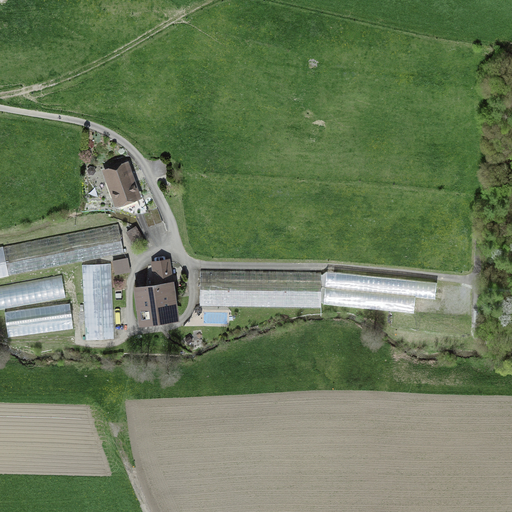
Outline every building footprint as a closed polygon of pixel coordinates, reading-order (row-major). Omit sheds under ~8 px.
[(127,164),(106,172),(118,209),(134,213),(142,210),(143,213),(148,212),(142,195),(138,196),(127,164)] [(157,208),(148,212),(143,213),(148,227),(162,222),(157,208)] [(0,277),(123,253),(117,223),(0,245),(0,277)] [(128,257),(113,260),(116,274),(130,271),(128,257)] [(110,263),(81,265),(85,340),(114,338),(110,263)] [(168,263),(155,264),(157,287),(138,289),(142,323),(175,319),(168,263)] [(321,273),(201,271),(200,307),(320,309),(321,273)] [(471,288),(326,273),(323,304),(394,311),(392,327),(466,335),(471,288)] [(62,276),(0,286),(0,309),(66,298),(62,276)] [(69,304),(5,313),(9,337),(73,328),(69,304)]
